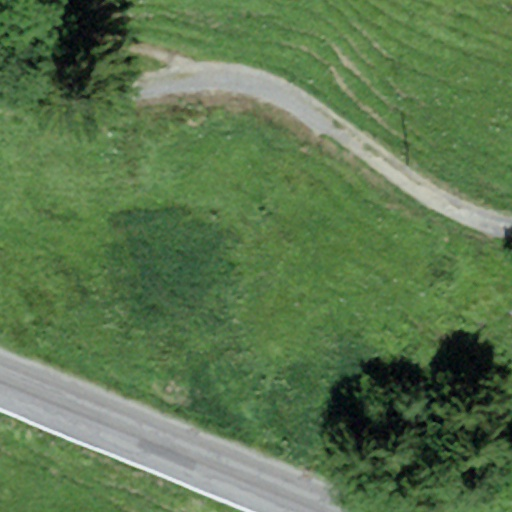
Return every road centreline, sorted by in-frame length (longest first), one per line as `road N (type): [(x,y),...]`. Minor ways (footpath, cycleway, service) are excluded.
road 1 (track): [(511,236),(425,202),(341,136),(233,76),(185,75)]
road 2 (secondary): [(0,385),(318,511)]
road 3 (track): [(185,75),(44,97),(0,92)]
